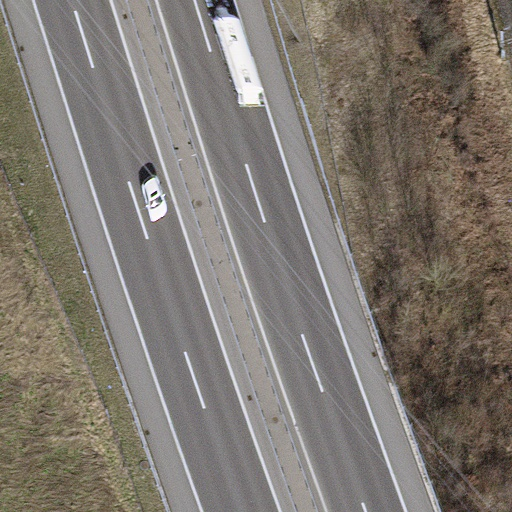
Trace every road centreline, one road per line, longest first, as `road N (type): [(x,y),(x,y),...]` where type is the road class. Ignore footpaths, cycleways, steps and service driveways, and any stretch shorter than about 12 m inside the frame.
road 1 (motorway): [(367,511),(197,0)]
road 2 (motorway): [(71,0),(239,511)]
